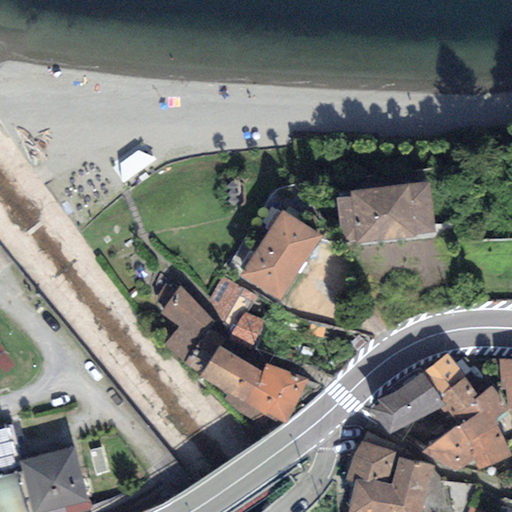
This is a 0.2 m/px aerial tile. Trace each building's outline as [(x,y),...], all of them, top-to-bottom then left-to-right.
[(119,165),(121,185),(155,159),(138,151),(119,165)] [(233,180),(227,186),(231,190),(228,194),(231,196),(227,201),(234,207),(247,192),(233,180)] [(350,197),(337,198),(342,243),(434,233),(429,182),(350,190),(350,197)] [(322,236),(281,210),(239,277),(280,302),(322,236)] [(209,298),(230,337),(244,312),(247,313),(257,296),(221,277),(209,298)] [(163,345),(200,374),(219,346),(225,338),(210,328),(215,320),(178,287),(159,314),(177,327),(163,345)] [(230,337),(229,340),(251,350),(264,322),(247,313),(244,312),(230,337)] [(261,371),(219,346),(200,374),(198,376),(246,403),(254,385),(258,388),(261,371)] [(423,372),(440,397),(465,377),(447,353),(423,372)] [(505,404),(508,409),(511,414),(511,359),(498,359),(500,381),(496,382),(496,390),(504,389),(505,404)] [(264,364),(261,371),(258,388),(254,385),(246,403),(265,416),(267,413),(286,424),(308,379),(264,364)] [(367,413),(389,433),(441,408),(446,406),(440,397),(423,372),(377,399),(367,413)] [(465,377),(440,397),(446,406),(441,408),(444,413),(447,411),(456,426),(458,426),(480,412),(473,400),(478,397),(465,377)] [(491,386),(478,397),(473,400),(480,412),(458,426),(456,426),(420,452),(455,471),(473,459),(465,443),(497,425),(498,424),(496,419),(508,409),(505,404),(491,386)] [(465,443),(473,459),(478,470),(511,456),(497,425),(465,443)] [(9,428),(0,429),(0,470),(18,466),(9,428)] [(344,478),(354,481),(355,479),(392,484),(393,477),(389,477),(396,452),(360,441),(344,478)] [(22,471),(32,511),(43,511),(87,501),(87,500),(73,446),(19,460),(22,471)] [(102,447),(90,450),(96,473),(108,471),(102,447)] [(354,481),(347,511),(420,511),(431,471),(432,468),(399,458),(393,477),(392,484),(355,479),(354,481)] [(32,511),(22,471),(0,477),(0,511),(32,511)] [(435,472),(431,471),(420,511),(464,511),(475,485),(442,481),(435,472)] [(511,511),(511,500),(502,497),(497,511),(511,511)] [(43,511),(79,511),(92,509),(89,500),(87,500),(87,501),(43,511)]
